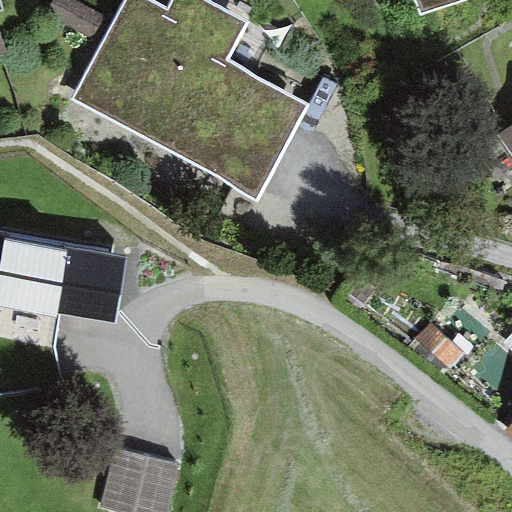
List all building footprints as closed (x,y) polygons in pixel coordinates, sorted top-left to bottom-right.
[(56,0),(78,31),(101,15),(90,0),(56,0)] [(241,21),(201,0),(163,0),(160,8),(143,0),(118,0),(61,109),(253,209),(308,104),(221,59),(241,21)] [(411,0),(416,11),(456,0),(411,0)] [(511,118),(499,129),(511,148),(511,118)] [(67,217),(0,209),(0,299),(56,307),(67,217)] [(166,511),(179,462),(115,446),(100,504),(131,511),(166,511)]
